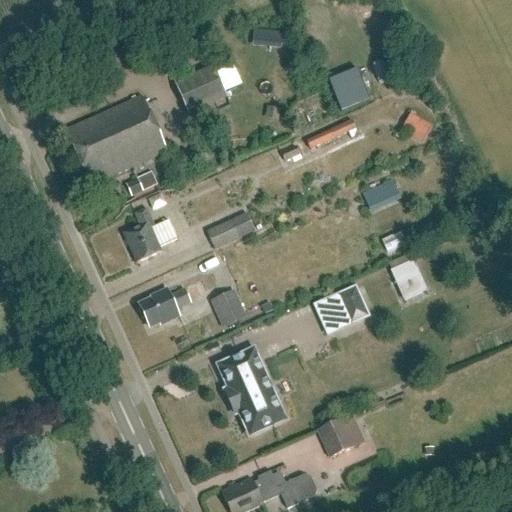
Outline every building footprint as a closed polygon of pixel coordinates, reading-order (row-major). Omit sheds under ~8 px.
[(227,99),(215,74),(177,92),(189,117),(227,99)] [(101,183),(167,153),(143,98),(66,133),(89,183),(99,179),(101,183)] [(310,151),(356,131),(352,122),(306,143),(310,151)] [(421,122),(412,140),(422,145),(431,128),(421,122)] [(294,146),(281,153),(286,163),(300,157),(294,146)] [(132,198),(157,186),(151,173),(126,185),(132,198)] [(382,189),(363,198),(369,211),(388,202),(382,189)] [(169,223),(155,229),(147,211),(135,216),(140,227),(124,234),(137,264),(161,253),(159,249),(177,241),(169,223)] [(255,234),(247,216),(207,234),(215,251),(255,234)] [(410,234),(390,242),(393,251),(413,243),(410,234)] [(395,282),(417,272),(413,263),(391,273),(395,282)] [(369,318),(356,289),(338,298),(351,327),(369,318)] [(171,297),(168,291),(151,298),(152,300),(140,306),(150,329),(163,324),(164,326),(180,318),(177,311),(191,305),(185,291),(171,297)] [(246,320),(234,294),(212,304),(223,330),(246,320)] [(231,392),(227,393),(225,394),(234,416),(240,413),(251,436),(284,421),(253,354),(220,369),(231,392)] [(330,461),(356,449),(343,420),(317,432),(330,461)] [(254,485),(253,482),(223,495),(230,511),(252,511),(265,506),(264,505),(282,497),(288,510),(308,501),(307,501),(314,498),(317,492),(311,479),(304,477),(298,480),(298,479),(285,485),(282,477),(277,475),(273,477),(271,473),(258,479),(260,482),(254,485)]
